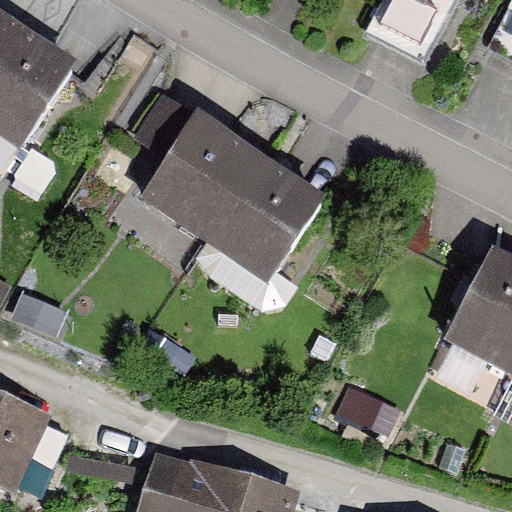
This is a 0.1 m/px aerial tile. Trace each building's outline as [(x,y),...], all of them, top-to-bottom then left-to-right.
[(390,0),(426,19),(435,0),(390,0)] [(0,21),(0,52),(14,31),(0,21)] [(0,52),(0,144),(20,159),(78,75),(34,45),(14,31),(0,52)] [(218,126),(199,114),(143,199),(210,243),(266,158),(218,126)] [(210,243),(270,282),(326,198),(304,183),(266,158),(210,243)] [(511,269),(494,260),(446,348),(511,384),(511,269)] [(53,423),(0,401),(0,499),(18,507),(53,423)] [(297,511),(301,500),(158,458),(142,511),(297,511)]
